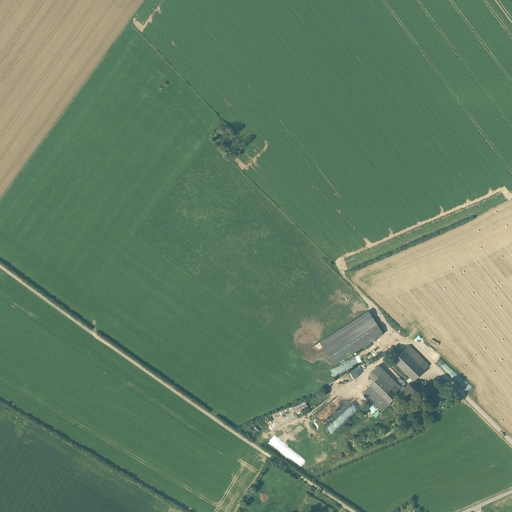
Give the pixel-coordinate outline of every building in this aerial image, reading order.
[(369,311),(320,342),(335,364),(383,333),(369,311)] [(439,364),(442,361),(423,341),(419,344),(439,364)] [(428,366),(409,346),(405,350),(424,370),(428,366)] [(424,370),(405,350),(394,361),(410,378),(413,381),(425,370),(424,370)] [(378,366),(370,374),(375,380),(379,376),(383,371),(378,366)] [(361,367),(344,373),(347,381),(364,374),(361,367)] [(396,384),(383,371),(379,376),(392,388),(396,384)] [(392,388),(379,376),(375,380),(370,385),(389,404),(398,395),(392,388)] [(409,383),(404,388),(403,387),(401,389),(402,390),(399,393),(408,402),(418,391),(411,384),(413,381),(410,378),(407,381),(409,383)] [(389,404),(370,385),(363,393),(382,412),(389,404)] [(324,421),(358,394),(353,388),(319,415),(324,421)] [(321,394),(293,406),(296,413),(324,402),(321,394)] [(349,410),(327,429),(331,434),(353,414),(349,410)] [(261,436),(265,432),(258,423),(253,427),(261,436)]
